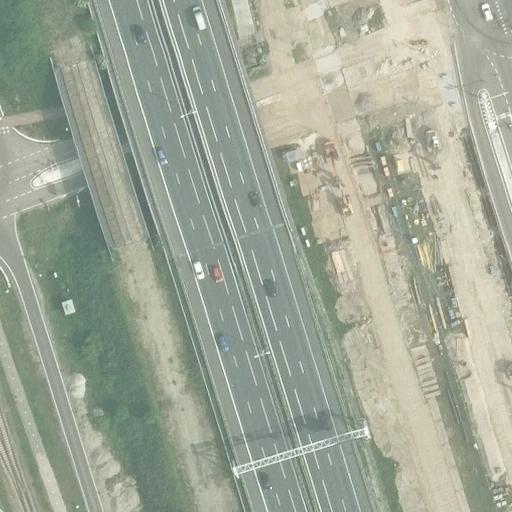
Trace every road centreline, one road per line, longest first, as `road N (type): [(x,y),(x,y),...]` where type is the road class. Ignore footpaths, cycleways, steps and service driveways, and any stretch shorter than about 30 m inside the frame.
road 1 (motorway): [(129,0),(287,511)]
road 2 (motorway): [(338,511),(181,0)]
road 3 (secondary): [(3,209),(457,69)]
road 4 (secondary): [(445,28),(3,172)]
road 5 (secondary): [(3,209),(95,511)]
road 6 (secondary): [(457,69),(511,243)]
